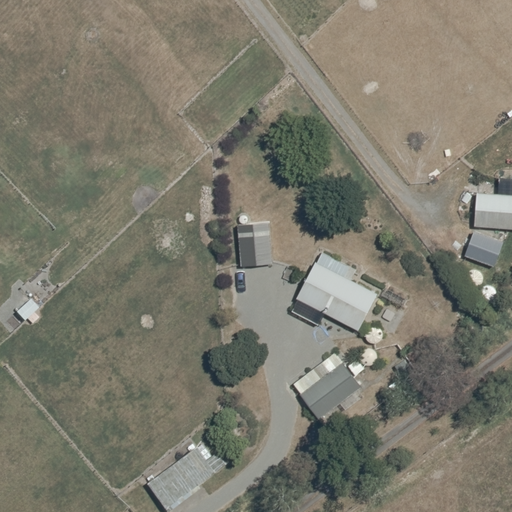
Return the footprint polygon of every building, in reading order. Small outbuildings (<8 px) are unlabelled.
[(511,193),(472,192),(471,225),(511,227),(511,193)] [(269,225),(235,224),(234,270),(248,270),(268,271),(269,225)] [(502,240),(475,228),(463,255),(491,267),(502,240)] [(352,269),(316,251),(292,296),(355,329),(373,293),(347,279),(352,269)] [(20,321),(38,305),(47,297),(35,283),(28,289),(7,307),(20,321)] [(358,386),(352,378),(363,370),(354,360),(344,368),(331,351),(287,386),(314,421),(358,386)] [(211,445),(205,449),(199,441),(194,446),(191,443),(142,482),(164,510),(224,462),(211,445)]
